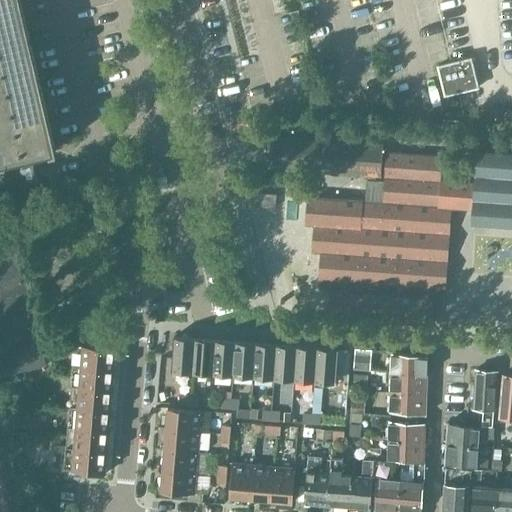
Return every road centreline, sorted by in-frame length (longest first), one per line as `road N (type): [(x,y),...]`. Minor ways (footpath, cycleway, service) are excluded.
road 1 (unclassified): [(128,504),(143,324),(118,222),(125,212),(207,196),(220,187),(223,161),(179,0)]
road 2 (unclassified): [(433,511),(444,356)]
